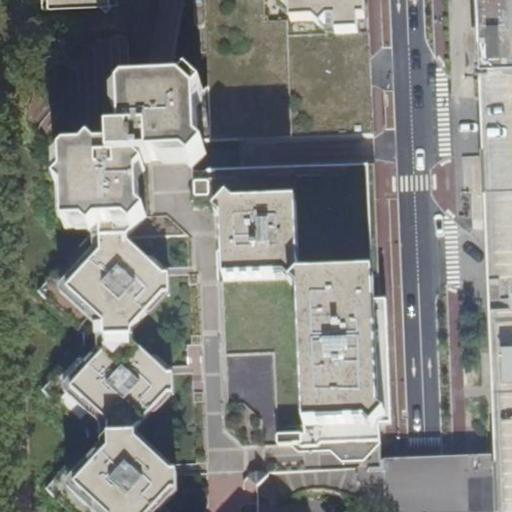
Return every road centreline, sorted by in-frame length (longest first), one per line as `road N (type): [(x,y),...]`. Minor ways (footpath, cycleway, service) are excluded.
road 1 (residential): [(426,448),(207,452),(199,201),(142,191),(148,0)]
road 2 (tertiary): [(426,448),(408,0)]
